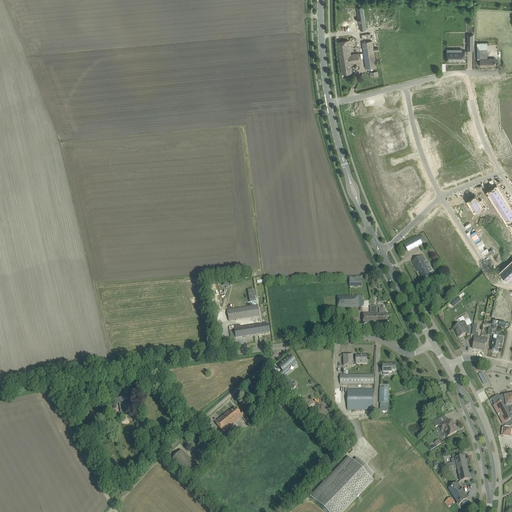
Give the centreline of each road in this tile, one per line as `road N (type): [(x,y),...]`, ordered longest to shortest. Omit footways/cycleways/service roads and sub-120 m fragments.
road 1 (residential): [(0,393),(324,340),(375,338),(408,354),(423,349)]
road 2 (track): [(114,508),(184,432),(288,344)]
road 3 (track): [(511,70),(446,74),(329,102)]
road 4 (secondary): [(347,174),(324,71),(320,0)]
road 5 (track): [(114,508),(44,383)]
road 6 (secondary): [(489,498),(489,448),(457,383)]
road 7 (secondary): [(457,383),(489,498)]
